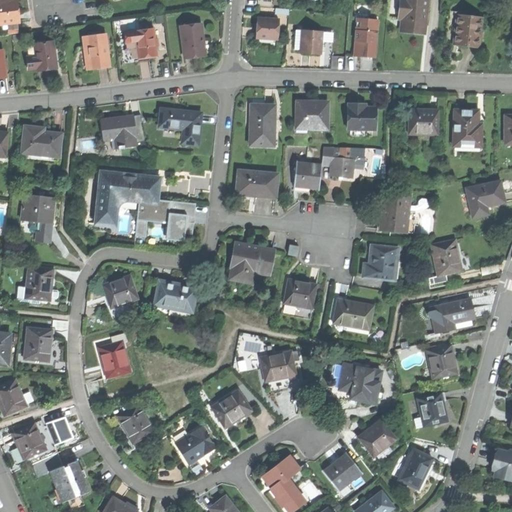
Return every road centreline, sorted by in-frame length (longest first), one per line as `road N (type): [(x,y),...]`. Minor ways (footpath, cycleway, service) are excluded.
road 1 (residential): [(215,217),(204,254),(189,261),(97,258),(75,317),(75,365),(81,400),(111,456),(139,484),(162,493),(191,490),(230,473)]
road 2 (residential): [(230,76),(511,83)]
road 3 (residential): [(0,103),(230,76)]
road 4 (residential): [(511,292),(447,511)]
road 5 (residential): [(230,76),(215,217)]
road 6 (residential): [(215,217),(338,229)]
